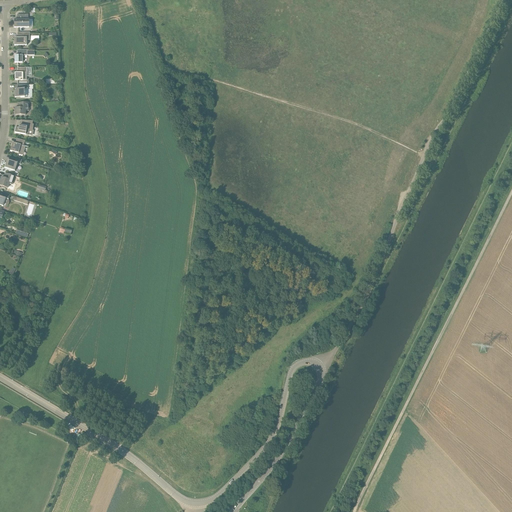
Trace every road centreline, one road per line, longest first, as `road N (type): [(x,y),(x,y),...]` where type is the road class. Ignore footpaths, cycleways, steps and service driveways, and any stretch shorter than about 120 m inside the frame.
road 1 (tertiary): [(0,374),(195,504),(220,494),(270,439),(293,367),(314,362),(322,375)]
road 2 (unclassified): [(322,375),(429,138),(503,0)]
road 3 (track): [(353,511),(511,188)]
road 4 (tertiary): [(233,511),(276,460),(322,375)]
